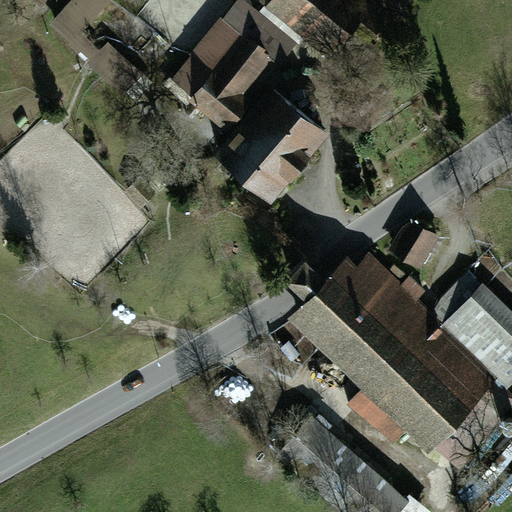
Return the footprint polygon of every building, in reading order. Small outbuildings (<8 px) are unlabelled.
[(72,0),(52,24),(126,91),(142,75),(107,42),(100,49),(79,30),(106,0),(72,0)] [(249,0),(238,0),(193,54),(214,71),(193,95),(238,132),(240,130),(251,116),(239,107),(246,99),(238,92),(270,53),(278,59),(295,38),(249,0)] [(381,23),(352,0),(277,0),(335,48),(354,26),(368,38),(381,23)] [(256,111),(306,152),(324,129),(274,88),(256,111)] [(240,130),(290,171),(291,172),(306,153),(306,152),(256,111),(251,116),(240,130)] [(290,171),(240,130),(238,132),(220,154),(270,195),(290,171)] [(180,175),(195,161),(188,153),(173,167),(180,175)] [(433,234),(412,221),(395,249),(416,262),(433,234)] [(328,279),(311,298),(299,311),(372,382),(353,401),(398,437),(413,420),(432,438),(493,373),(503,383),(511,373),(511,314),(467,271),(442,295),(431,314),(416,299),(424,291),(409,277),(401,286),(369,255),(348,275),(340,266),(328,279)] [(311,298),(328,279),(316,267),(308,260),(291,280),(299,287),(311,298)] [(493,373),(432,438),(459,465),(511,400),(511,391),(503,383),(493,373)] [(394,511),(408,497),(314,414),(280,453),(347,511),(394,511)] [(426,511),(408,497),(394,511),(426,511)]
